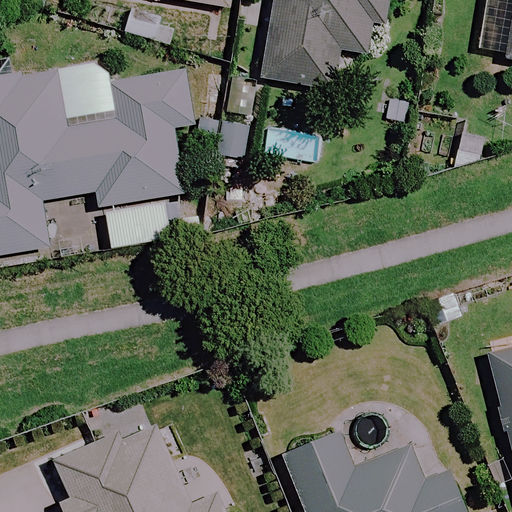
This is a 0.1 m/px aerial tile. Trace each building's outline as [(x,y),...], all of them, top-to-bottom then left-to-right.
[(171,0),(234,10),(235,0),(171,0)] [(278,0),(266,83),(337,93),(344,51),(371,55),(376,22),(391,25),(394,0),(278,0)] [(511,0),(490,0),(480,53),(511,58),(511,0)] [(199,126),(193,74),(113,85),(118,121),(75,126),(69,74),(0,82),(0,258),(50,252),(43,202),(105,194),(113,252),(173,244),(167,199),(186,196),(178,129),(199,126)] [(511,354),(493,359),(511,433),(511,354)] [(196,508),(158,425),(61,469),(80,511),(229,511),(223,496),(196,508)] [(356,473),(342,436),(288,457),(309,511),(467,511),(454,477),(427,487),(413,451),(356,473)]
